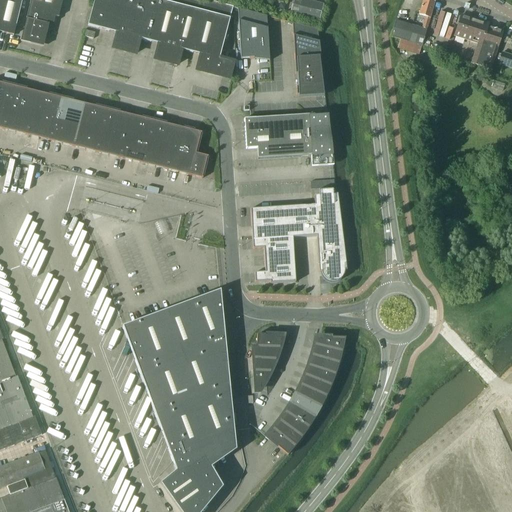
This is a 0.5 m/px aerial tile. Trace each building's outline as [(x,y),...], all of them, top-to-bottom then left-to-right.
[(0,0),(0,32),(13,35),(21,0),(0,0)] [(58,18),(62,0),(30,0),(20,42),(43,47),(48,24),(46,24),(47,22),(53,23),(55,17),(58,18)] [(149,42),(159,0),(93,0),(87,26),(117,33),(113,49),(135,54),(139,39),(149,42)] [(166,62),(181,0),(159,0),(149,42),(159,44),(155,59),(166,62)] [(190,52),(204,0),(181,0),(166,62),(177,65),(181,50),(190,52)] [(219,59),(232,7),(204,0),(190,52),(200,55),(196,70),(228,79),(232,63),(219,59)] [(293,0),(290,13),(319,20),(323,5),(304,0),(293,0)] [(421,46),(434,2),(427,0),(422,0),(418,15),(425,17),(421,28),(395,20),(390,36),(400,39),(421,46)] [(269,61),(266,16),(237,9),(240,60),(253,59),(268,61),(268,62),(269,61)] [(490,70),(502,32),(487,27),(488,24),(461,15),(454,36),(477,44),(470,63),(490,70)] [(294,57),(320,56),(317,30),(316,30),(292,23),(292,24),(292,26),(292,33),(292,38),(293,38),(294,54),(293,54),(294,57)] [(93,39),(94,33),(86,31),(84,37),(93,39)] [(400,39),(397,48),(418,55),(421,46),(400,39)] [(511,69),(511,56),(501,53),(497,64),(511,69)] [(323,94),(324,94),(320,56),(294,57),(294,60),(295,73),(295,74),(296,74),(297,87),(295,87),(296,96),(298,96),(298,98),(323,97),(323,94)] [(0,108),(8,110),(14,87),(2,84),(1,87),(0,86),(0,108)] [(31,116),(36,95),(25,93),(26,90),(14,87),(8,110),(19,113),(31,116)] [(54,122),(60,98),(48,95),(47,98),(36,95),(31,116),(43,119),(54,122)] [(78,127),(83,107),(71,104),(72,101),(60,98),(54,122),(66,124),(78,127)] [(101,133),(107,110),(95,107),(94,110),(83,107),(78,127),(89,130),(101,133)] [(15,132),(19,113),(8,110),(3,129),(15,132)] [(124,139),(129,118),(118,116),(119,113),(107,110),(101,133),(113,136),(124,139)] [(26,135),(31,116),(19,113),(15,132),(26,135)] [(327,114),(308,115),(244,119),(245,149),(256,149),(257,159),(310,156),(311,167),(333,166),(327,114)] [(38,138),(43,119),(31,116),(26,135),(38,138)] [(148,145),(153,121),(141,118),(141,121),(129,118),(124,139),(136,142),(148,145)] [(50,141),(54,122),(43,119),(38,138),(50,141)] [(171,150),(176,130),(165,127),(165,124),(153,121),(148,145),(159,147),(171,150)] [(61,144),(66,124),(54,122),(50,141),(61,144)] [(73,147),(78,127),(66,124),(61,144),(73,147)] [(84,150),(89,130),(78,127),(73,147),(84,150)] [(194,156),(195,154),(200,134),(201,134),(201,133),(183,129),(182,131),(176,130),(171,150),(182,153),(194,156)] [(96,153),(101,133),(89,130),(84,150),(96,153)] [(108,155),(113,136),(101,133),(96,153),(108,155)] [(119,158),(124,139),(113,136),(108,155),(119,158)] [(131,161),(136,142),(124,139),(119,158),(131,161)] [(143,164),(148,145),(136,142),(131,161),(143,164)] [(154,167),(159,147),(148,145),(143,164),(154,167)] [(166,170),(171,150),(159,147),(154,167),(166,170)] [(178,173),(182,153),(171,150),(166,170),(178,173)] [(189,176),(194,156),(182,153),(178,173),(189,176)] [(207,158),(207,157),(195,154),(194,156),(189,176),(202,179),(202,178),(207,158)] [(344,271),(346,271),(345,268),(337,195),(333,195),(332,190),(317,191),(317,196),(313,196),(314,205),(250,209),(249,209),(251,227),(252,237),(251,237),(251,242),(252,242),(252,248),(252,250),(263,249),(264,273),(253,273),(254,275),(254,281),(254,283),(269,282),(269,284),(295,283),(292,238),(316,237),(318,273),(320,273),(321,276),(322,278),(324,280),(326,281),(328,282),(330,283),(333,283),(336,283),(338,281),(340,280),(342,277),(343,275),(344,274),(344,271)] [(162,484),(181,511),(199,511),(220,487),(208,467),(235,449),(231,406),(220,290),(219,291),(122,327),(126,338),(134,342),(130,349),(131,350),(138,353),(134,360),(143,383),(150,386),(147,393),(147,394),(154,397),(151,404),(159,427),(167,430),(163,438),(171,441),(167,449),(176,472),(162,484)] [(281,342),(282,338),(279,338),(279,339),(276,338),(276,335),(275,335),(275,336),(257,335),(256,347),(279,349),(281,342)] [(313,346),(342,352),(344,338),(322,337),(321,337),(321,340),(318,340),(315,340),(313,346)] [(0,382),(17,376),(15,377),(1,340),(0,339),(0,382)] [(311,356),(338,364),(342,352),(313,346),(312,349),(313,349),(311,356),(311,355),(311,356)] [(256,347),(252,347),(252,352),(253,352),(253,359),(275,360),(279,349),(256,347)] [(307,366),(335,375),(338,364),(311,356),(309,359),(310,359),(308,366),(308,365),(307,366)] [(253,359),(253,364),(254,364),(254,371),(253,371),(270,372),(275,360),(253,359)] [(304,375),(331,386),(335,375),(307,366),(306,369),(307,369),(305,375),(304,375)] [(253,371),(255,393),(256,393),(255,390),(260,389),(260,385),(263,385),(266,381),(270,372),(253,371)] [(304,375),(302,379),(303,379),(300,385),(326,397),(331,386),(304,375)] [(0,430),(34,417),(34,416),(32,417),(17,376),(0,382),(0,430)] [(295,394),(320,408),(326,397),(300,385),(298,388),(299,389),(296,394),(295,394)] [(290,403),(315,418),(320,408),(295,394),(293,397),(294,398),(291,403),(290,403)] [(284,412),(308,428),(315,418),(290,403),(288,406),(289,407),(285,412),(284,412)] [(284,412),(282,415),(283,416),(279,421),(278,420),(278,421),(302,438),(308,428),(284,412)] [(34,417),(0,430),(0,451),(4,461),(0,462),(0,498),(55,478),(60,477),(36,416),(34,417)] [(278,421),(276,423),(277,424),(273,429),(272,429),(294,448),(302,438),(278,421)] [(272,429),(268,434),(269,435),(267,438),(287,455),(294,448),(272,429)] [(68,511),(55,478),(0,498),(0,511),(68,511)]
